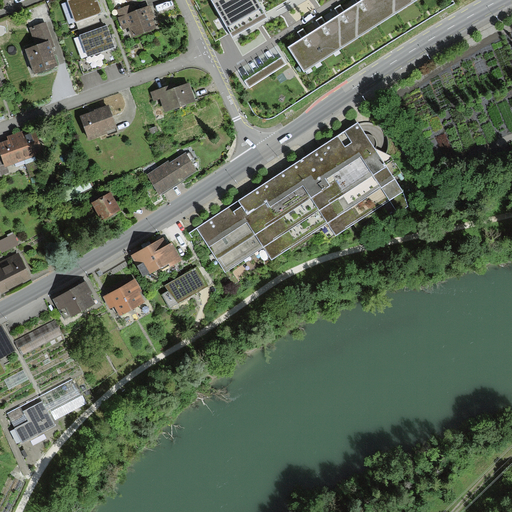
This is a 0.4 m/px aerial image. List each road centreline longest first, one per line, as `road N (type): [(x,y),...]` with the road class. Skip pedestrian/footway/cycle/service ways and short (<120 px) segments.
road 1 (track): [(511,215),(354,249),(281,277),(124,377),(68,431),(19,511)]
road 2 (secondary): [(0,313),(257,156)]
road 3 (secondary): [(257,156),(501,0)]
road 4 (residential): [(0,127),(206,52)]
